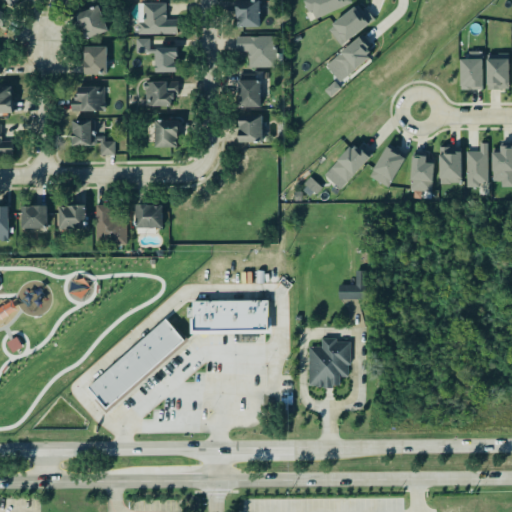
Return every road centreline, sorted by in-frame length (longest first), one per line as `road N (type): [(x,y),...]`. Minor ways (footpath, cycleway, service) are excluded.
road 1 (secondary): [(211,482),(511,479)]
road 2 (secondary): [(511,445),(290,447)]
road 3 (secondary): [(211,448),(0,451)]
road 4 (residential): [(0,176),(179,174),(199,165)]
road 5 (residential): [(199,165),(208,141),(202,0)]
road 6 (secondary): [(0,483),(154,482)]
road 7 (residential): [(41,176),(40,37)]
